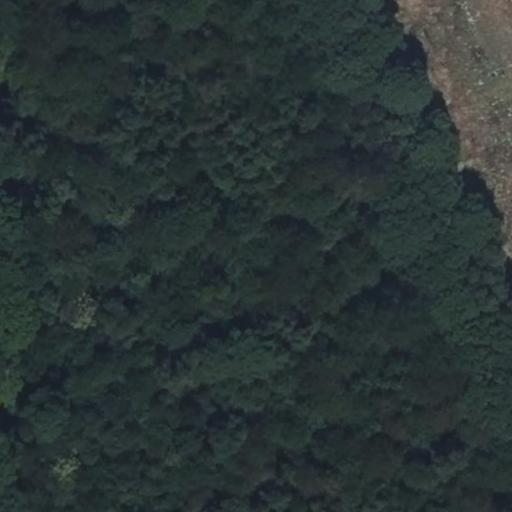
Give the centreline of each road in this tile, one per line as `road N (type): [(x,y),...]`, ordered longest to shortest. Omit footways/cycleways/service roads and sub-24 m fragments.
road 1 (track): [(511,495),(425,355),(300,0)]
road 2 (track): [(15,0),(11,511)]
